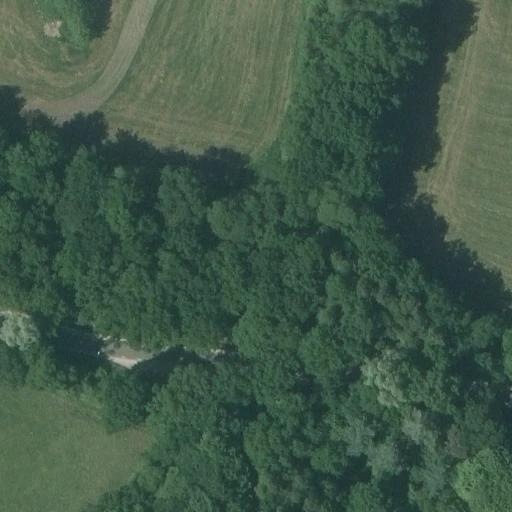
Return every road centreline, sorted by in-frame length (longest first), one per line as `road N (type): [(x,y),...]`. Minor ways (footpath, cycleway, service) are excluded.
road 1 (tertiary): [(0,320),(137,356),(511,395)]
road 2 (track): [(395,511),(131,354)]
